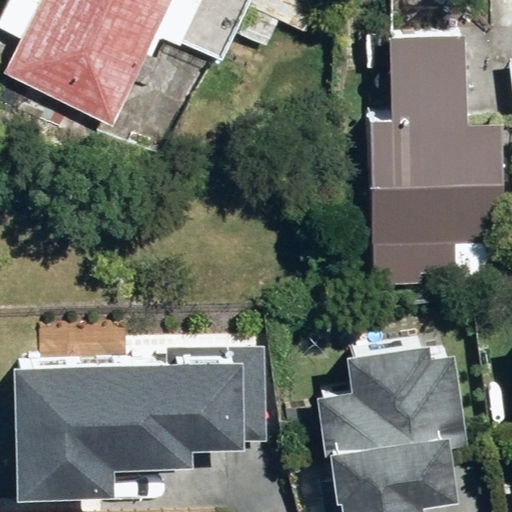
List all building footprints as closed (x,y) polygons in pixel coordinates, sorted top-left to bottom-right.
[(174,0),(0,0),(0,30),(3,32),(0,39),(0,71),(97,114),(134,32),(156,41),(174,0)] [(229,0),(191,0),(175,41),(208,54),(229,0)] [(308,0),(250,0),(298,23),(308,0)] [(445,34),(366,32),(364,113),(349,113),(347,278),(492,280),(493,242),(475,242),(476,159),(483,159),(483,119),(444,118),(445,34)] [(41,359),(0,358),(0,488),(98,489),(99,461),(171,462),(171,443),(257,444),(258,341),(124,340),(124,323),(41,322),(41,359)] [(511,511),(511,326),(501,328),(511,393),(511,424),(505,426),(511,469),(511,475),(494,478),(500,511),(511,511)] [(303,395),(310,511),(399,511),(400,508),(430,506),(426,444),(453,443),(446,332),(314,340),(318,394),(303,395)]
